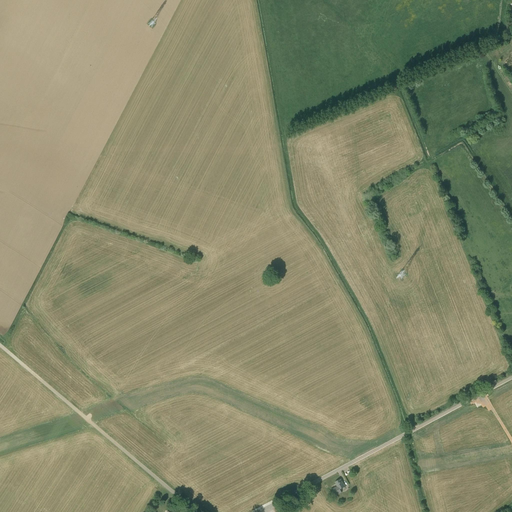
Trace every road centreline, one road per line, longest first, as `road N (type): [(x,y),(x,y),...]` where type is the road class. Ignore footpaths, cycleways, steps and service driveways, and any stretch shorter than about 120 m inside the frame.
road 1 (unclassified): [(511,375),(258,511)]
road 2 (unclassified): [(196,511),(0,345)]
